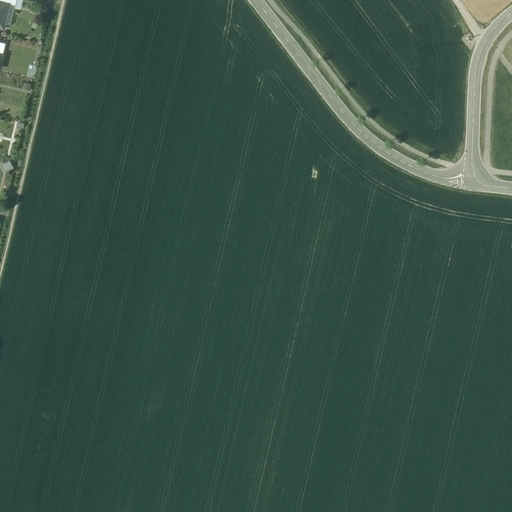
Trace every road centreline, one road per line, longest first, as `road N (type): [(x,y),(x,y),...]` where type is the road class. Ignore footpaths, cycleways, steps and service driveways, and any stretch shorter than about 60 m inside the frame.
road 1 (unclassified): [(255,0),(374,143),(435,176),(473,172)]
road 2 (track): [(0,273),(64,0)]
road 3 (unclassified): [(473,172),(475,77),(486,41)]
